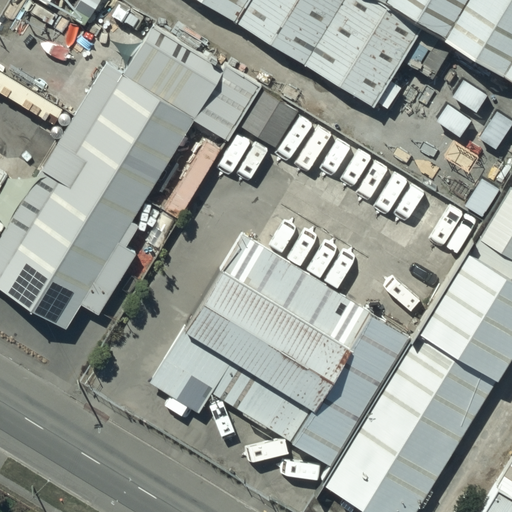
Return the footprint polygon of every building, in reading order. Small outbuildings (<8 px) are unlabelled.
[(146,0),(145,0),(117,47),(187,90),(225,113),(254,65),(146,0)] [(228,0),(367,84),(417,2),(413,0),(228,0)] [(511,0),(413,0),(417,2),(511,58),(511,0)] [(117,47),(98,36),(0,196),(0,260),(61,297),(73,276),(93,288),(131,226),(111,214),(187,90),(117,47)] [(299,108),(263,86),(239,124),(275,145),(299,108)] [(511,165),(479,220),(511,240),(511,165)] [(400,303),(239,206),(157,341),(318,438),(400,303)] [(511,253),(460,222),(405,312),(486,361),(511,318),(511,253)] [(486,361),(405,312),(311,466),(386,511),(401,511),(491,364),(486,361)] [(511,379),(471,446),(511,471),(511,379)] [(511,511),(511,471),(471,446),(440,497),(465,511),(511,511)]
